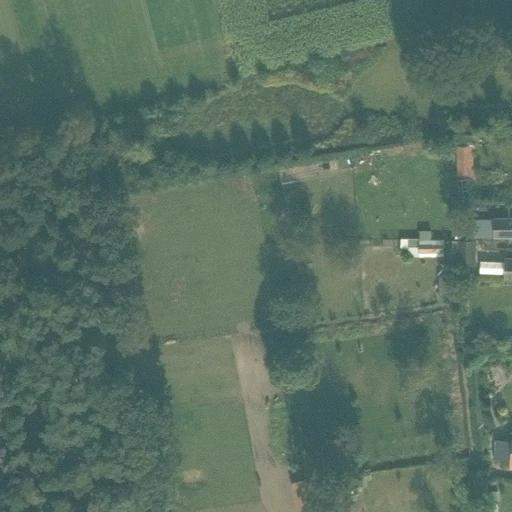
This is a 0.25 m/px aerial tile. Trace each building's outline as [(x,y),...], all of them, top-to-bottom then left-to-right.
[(472,157),(456,157),(457,176),(473,175),(472,157)] [(455,199),(455,208),(474,209),(474,199),(455,199)] [(511,216),(492,217),(492,220),(468,220),(468,237),(508,237),(511,236),(511,216)] [(457,265),(475,265),(475,239),(457,239),(457,265)] [(419,240),(419,256),(443,256),(443,240),(419,240)] [(503,279),(511,279),(511,256),(504,256),(503,279)] [(493,460),(510,461),(509,468),(511,468),(511,432),(511,440),(495,439),(493,460)] [(361,457),(337,461),(339,471),(362,467),(361,457)] [(487,491),(488,511),(498,511),(497,491),(487,491)]
